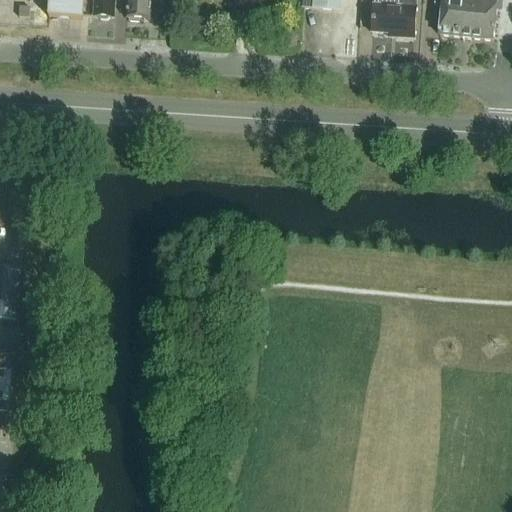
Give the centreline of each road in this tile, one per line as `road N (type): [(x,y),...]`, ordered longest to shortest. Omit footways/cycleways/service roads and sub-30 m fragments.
road 1 (unclassified): [(509,84),(0,53)]
road 2 (unclassified): [(508,134),(0,102)]
